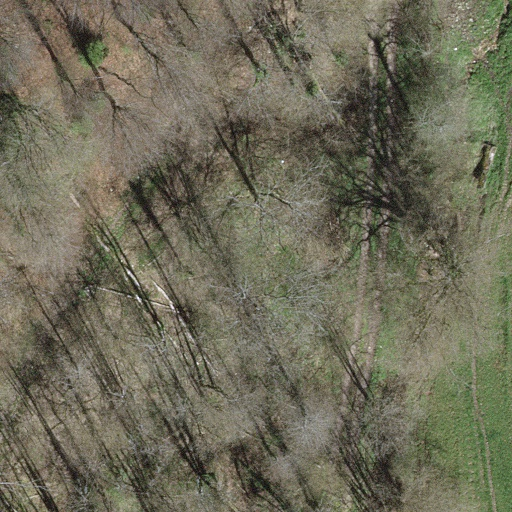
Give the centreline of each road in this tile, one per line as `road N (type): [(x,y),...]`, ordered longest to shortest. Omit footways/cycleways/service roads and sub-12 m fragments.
road 1 (track): [(348,511),(362,317),(410,0)]
road 2 (track): [(0,455),(40,360),(225,0)]
